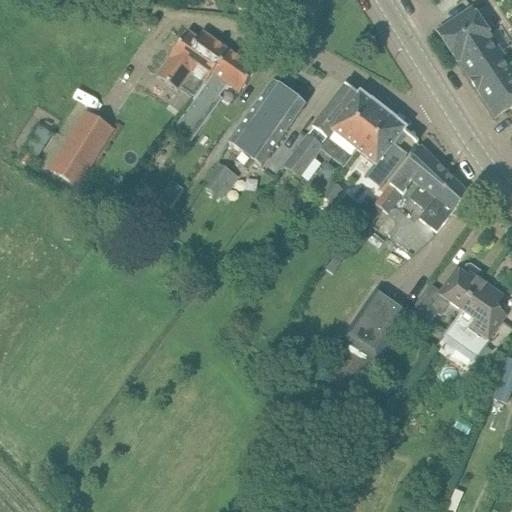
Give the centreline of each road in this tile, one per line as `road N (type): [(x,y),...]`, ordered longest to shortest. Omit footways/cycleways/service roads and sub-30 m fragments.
road 1 (residential): [(462,134),(415,116),(282,39)]
road 2 (secondary): [(462,134),(382,0)]
road 3 (residential): [(282,39),(163,14)]
